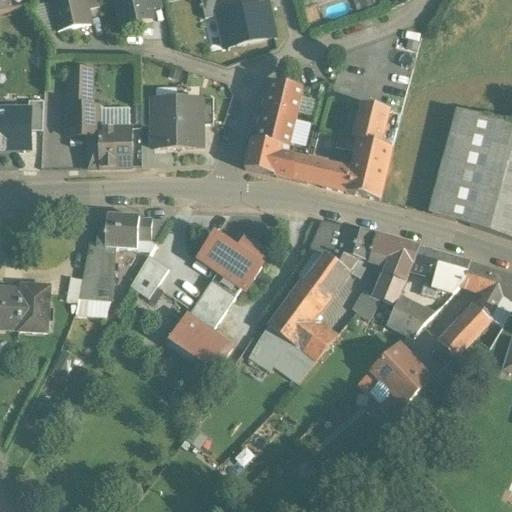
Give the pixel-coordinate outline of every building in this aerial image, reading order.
[(18,0),(4,0),(8,15),(21,13),(18,0)] [(84,0),(49,0),(57,35),(90,28),(87,12),(84,0)] [(99,10),(96,0),(84,0),(87,12),(99,10)] [(115,0),(121,29),(152,22),(149,8),(147,0),(115,0)] [(160,0),(147,0),(149,8),(161,5),(160,0)] [(218,18),(239,13),(236,0),(199,0),(204,22),(218,19),(218,18)] [(218,19),(224,51),(274,40),(267,7),(239,13),(218,18),(218,19)] [(51,11),(40,14),(44,33),(55,31),(51,11)] [(91,71),(69,72),(68,110),(67,110),(67,139),(85,139),(85,132),(97,132),(97,110),(89,110),(91,71)] [(303,93),(270,86),(263,115),(295,123),(303,93)] [(213,102),(199,102),(199,104),(201,104),(201,129),(213,129),(213,102)] [(155,104),(155,103),(141,103),(141,129),(153,129),(152,104),(155,104)] [(28,104),(28,112),(29,112),(29,134),(42,134),(43,104),(28,104)] [(177,152),(177,104),(155,104),(152,104),(153,129),(153,152),(177,152)] [(199,104),(177,104),(177,152),(201,152),(201,129),(201,104),(199,104)] [(389,115),(362,108),(353,143),(358,144),(358,143),(380,149),(381,148),(389,115)] [(28,112),(0,112),(0,152),(29,152),(29,134),(29,112),(28,112)] [(511,123),(511,126),(481,117),(480,120),(458,114),(432,218),(455,223),(511,241),(511,123)] [(295,123),(263,115),(256,144),(282,151),(288,152),(295,123)] [(127,172),(127,131),(97,132),(85,132),(85,139),(86,172),(127,172)] [(256,144),(252,143),(244,173),(293,184),(299,162),(297,162),(296,168),(278,164),(282,151),(256,144)] [(380,149),(358,143),(358,144),(351,176),(310,167),(310,165),(299,162),(293,184),(379,204),(392,151),(381,148),(380,149)] [(106,234),(98,234),(96,249),(88,248),(78,303),(110,305),(113,251),(137,253),(137,243),(151,244),(152,223),(139,222),(139,221),(107,219),(106,234)] [(169,224),(152,223),(151,244),(157,244),(169,224)] [(335,229),(324,225),(316,243),(331,247),(335,229)] [(377,240),(344,231),(337,255),(345,259),(356,262),(367,265),(370,256),(371,257),(377,240)] [(236,253),(215,239),(199,262),(218,275),(209,288),(232,304),(241,291),(245,293),(261,270),(257,267),(260,263),(259,263),(264,256),(244,243),(236,253)] [(419,251),(377,240),(371,257),(390,262),(385,278),(404,286),(411,269),(412,270),(419,251)] [(458,262),(419,251),(412,270),(428,275),(422,296),(435,300),(437,293),(452,298),(462,288),(464,285),(471,267),(458,262)] [(305,287),(302,284),(259,342),(282,357),(273,368),(298,386),(315,365),(293,348),(312,322),(356,262),(345,259),(337,255),(333,254),(330,262),(326,259),(305,287)] [(168,273),(148,259),(130,290),(148,302),(157,289),(168,273)] [(474,309),(439,346),(455,361),(490,324),(502,330),(511,312),(511,280),(471,267),(464,285),(462,288),(476,294),(485,298),(477,312),(474,309)] [(404,286),(385,278),(374,300),(377,301),(381,303),(394,308),(404,286)] [(81,284),(70,281),(65,305),(77,307),(81,284)] [(232,304),(209,288),(203,298),(226,313),(232,304)] [(21,293),(0,291),(0,329),(4,330),(4,334),(19,334),(19,335),(46,336),(49,291),(21,289),(21,293)] [(157,289),(148,302),(155,307),(163,294),(157,289)] [(203,298),(183,327),(178,324),(163,345),(192,365),(195,360),(216,374),(231,350),(211,336),(226,313),(203,298)] [(433,318),(400,300),(389,323),(413,341),(433,318)] [(312,322),(293,348),(315,365),(337,340),(312,322)] [(282,357),(259,342),(252,352),(273,368),(282,357)] [(430,385),(397,350),(360,386),(393,420),(430,385)] [(197,441),(189,435),(184,442),(198,452),(206,442),(199,438),(197,441)]
